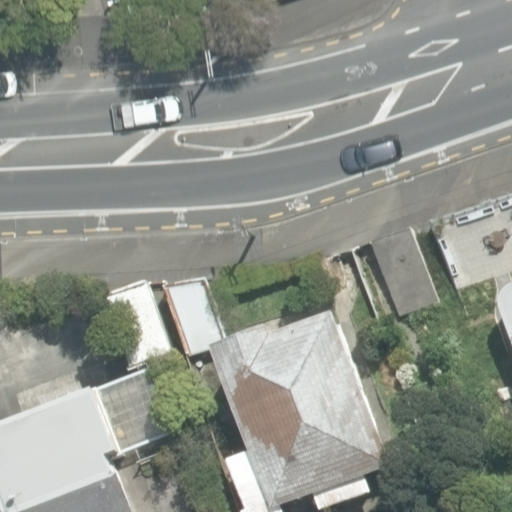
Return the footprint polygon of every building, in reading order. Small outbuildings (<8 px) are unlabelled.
[(428,224),(450,285),(497,268),(475,207),(428,224)] [(377,245),(394,304),(432,293),(416,234),(377,245)] [(169,287),(192,356),(232,346),(210,280),(169,287)] [(108,296),(131,368),(174,354),(150,282),(108,296)] [(234,465),(251,511),(286,511),(286,509),(319,497),(324,511),(374,493),(370,479),(397,469),(344,319),(280,342),(277,334),(222,354),(259,457),(234,465)] [(121,483),(113,461),(178,435),(153,372),(0,432),(0,492),(7,511),(137,511),(125,481),(121,483)]
